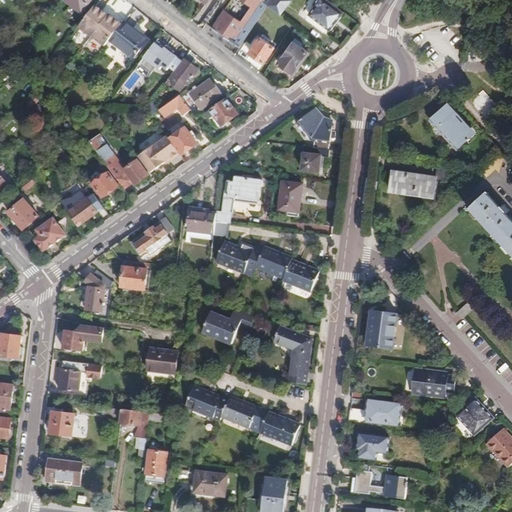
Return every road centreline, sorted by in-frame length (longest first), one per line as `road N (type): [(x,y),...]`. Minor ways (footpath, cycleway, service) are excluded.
road 1 (tertiary): [(281,107),(36,283)]
road 2 (tertiary): [(316,511),(349,250)]
road 3 (residential): [(21,511),(46,295),(36,283)]
road 4 (tertiary): [(511,406),(374,256),(349,250)]
road 5 (unclassified): [(144,0),(281,107)]
road 6 (tertiary): [(349,250),(364,125)]
